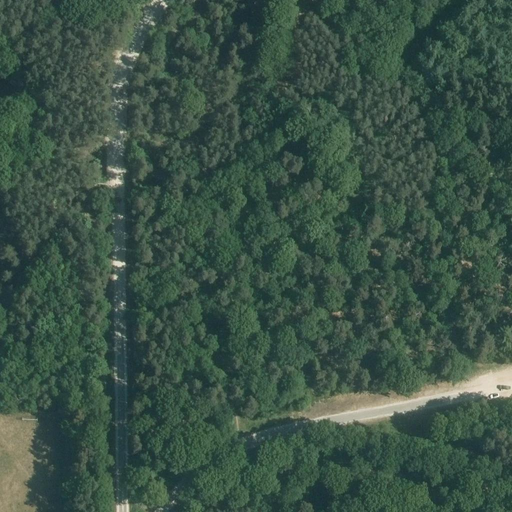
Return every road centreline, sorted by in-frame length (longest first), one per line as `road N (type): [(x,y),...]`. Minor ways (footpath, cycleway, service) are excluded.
road 1 (unclassified): [(122,511),(118,182)]
road 2 (track): [(118,182),(120,76),(162,0)]
